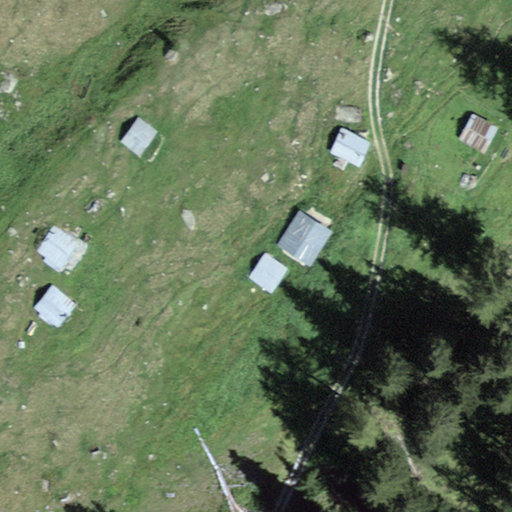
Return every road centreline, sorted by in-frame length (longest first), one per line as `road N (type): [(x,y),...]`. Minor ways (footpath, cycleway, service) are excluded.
road 1 (track): [(381,143),(391,181),(356,356),(277,511)]
road 2 (track): [(388,0),(375,73),(381,143)]
